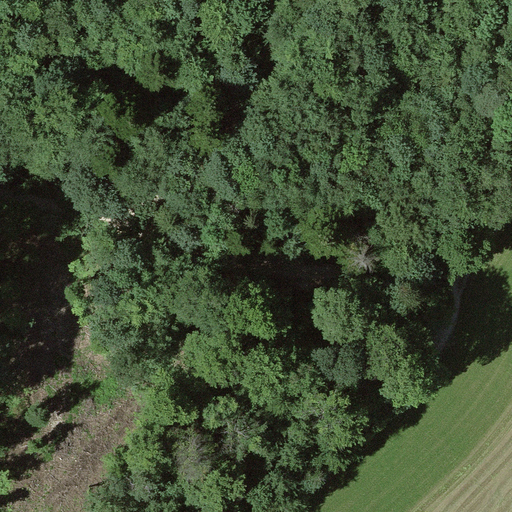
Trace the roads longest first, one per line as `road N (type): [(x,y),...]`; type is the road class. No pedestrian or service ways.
road 1 (track): [(221,511),(312,454),(400,381),(441,321),(446,277),(358,279),(180,239),(149,215),(160,186),(220,111)]
road 2 (track): [(0,199),(66,213),(149,215)]
road 3 (track): [(271,0),(220,111)]
